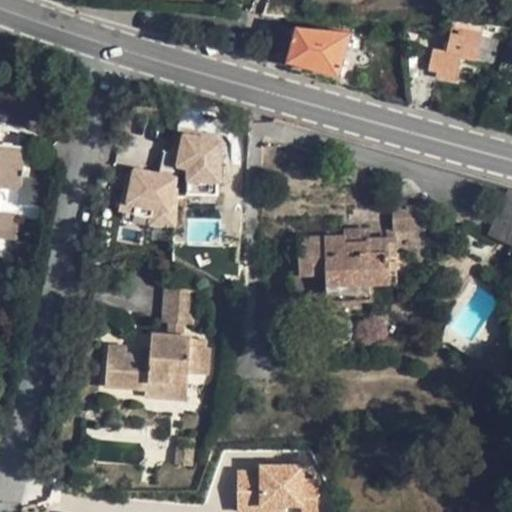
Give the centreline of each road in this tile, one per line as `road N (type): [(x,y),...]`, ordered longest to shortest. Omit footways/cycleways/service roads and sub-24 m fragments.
road 1 (residential): [(0,499),(27,408),(104,44)]
road 2 (secondary): [(104,44),(511,158)]
